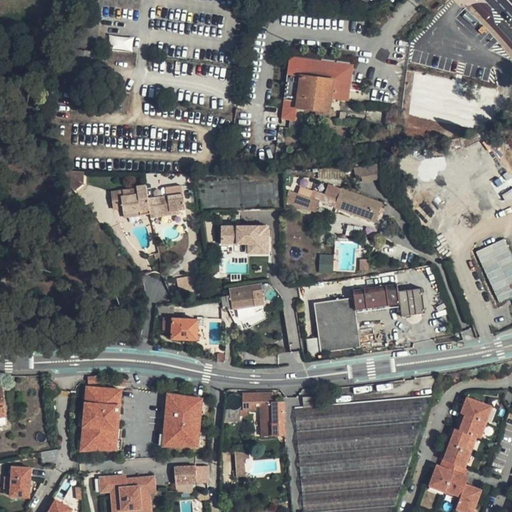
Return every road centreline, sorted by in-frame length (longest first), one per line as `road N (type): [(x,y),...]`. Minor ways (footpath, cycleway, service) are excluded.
road 1 (unclassified): [(511,346),(291,380),(117,360),(0,362)]
road 2 (residential): [(511,378),(473,382),(446,398),(408,511)]
road 3 (track): [(217,375),(216,511)]
